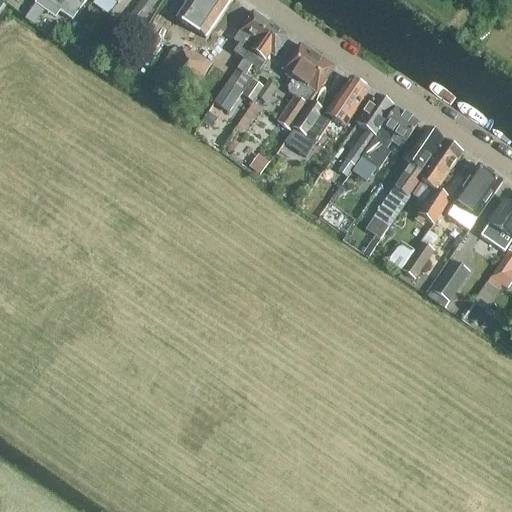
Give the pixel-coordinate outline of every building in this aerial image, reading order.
[(39,0),(72,23),(88,0),(39,0)] [(133,36),(160,1),(159,0),(143,0),(122,28),(133,36)] [(203,37),(231,0),(230,0),(189,0),(177,18),(203,37)] [(264,24),(265,23),(252,15),(233,42),(238,46),(233,55),(240,60),(264,24)] [(264,24),(240,60),(243,62),(237,72),(246,77),(251,68),(258,72),(269,56),(273,59),(287,40),(288,39),(265,23),(264,24)] [(309,106),(333,71),(300,48),(282,74),(285,76),(283,79),(290,83),(286,90),(287,95),(294,100),(284,115),(277,124),(290,134),(292,132),(297,124),(309,106)] [(170,54),(154,84),(156,85),(152,94),(163,99),(167,91),(191,103),(195,95),(211,68),(212,66),(184,51),(181,56),(173,52),(170,54)] [(240,93),(248,80),(249,79),(236,72),(227,85),(214,106),(227,114),(229,114),(240,97),(241,94),(240,93)] [(266,105),(278,89),(268,82),(256,99),(266,105)] [(309,106),(297,124),(292,132),(315,147),(332,122),(344,131),(369,94),(350,82),(326,117),(309,106)] [(354,169),(394,112),(375,99),(356,126),(366,133),(345,163),(354,169)] [(362,161),(353,175),(366,183),(375,170),(379,172),(390,156),(386,153),(391,145),(402,152),(418,128),(395,112),(362,161)] [(210,129),(216,119),(208,114),(202,125),(210,129)] [(374,222),(387,231),(424,177),(421,175),(443,144),(424,132),(403,163),(412,169),(396,193),(394,192),(374,222)] [(423,185),(414,198),(425,205),(418,217),(432,227),(448,203),(436,194),(446,180),(461,157),(443,145),(425,170),(430,174),(423,185)] [(260,178),(269,165),(258,157),(249,169),(260,178)] [(266,173),(274,179),(284,164),(275,158),(266,173)] [(477,222),(502,185),(478,169),(453,206),(449,203),(442,214),(458,224),(464,213),(477,222)] [(333,204),(324,219),(349,234),(358,219),(333,204)] [(490,228),(481,240),(504,256),(511,244),(511,210),(511,211),(502,204),(486,226),(490,228)] [(415,283),(434,254),(421,245),(402,275),(415,283)] [(507,292),(511,284),(511,255),(508,253),(485,287),(497,294),(501,288),(507,292)] [(469,276),(451,264),(430,294),(448,307),(469,276)] [(477,313),(469,323),(476,328),(484,317),(477,313)]
